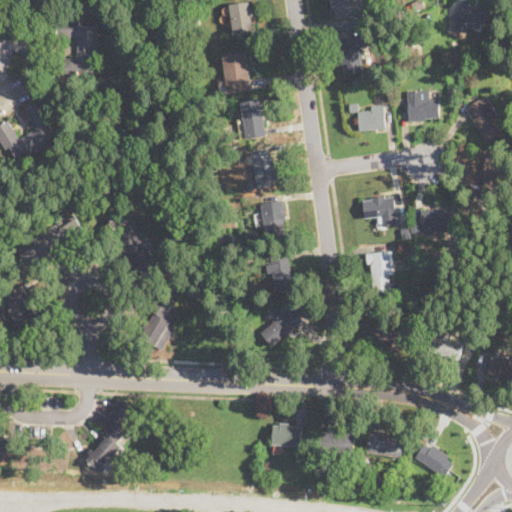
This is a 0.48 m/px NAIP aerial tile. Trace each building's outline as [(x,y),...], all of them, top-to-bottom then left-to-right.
[(356,0),(357,3),(365,2),(366,15),(337,18),(336,11),(333,11),(331,0),(356,0)] [(416,10),(412,2),(416,0),(423,0),(426,5),(416,10)] [(493,15),(484,35),(469,28),(466,34),(452,27),(464,1),(493,15)] [(234,32),(231,5),(249,2),(253,29),(234,32)] [(99,53),(96,52),(95,72),(79,71),(79,76),(59,75),(59,78),(56,78),(57,58),(78,60),(80,37),(57,36),(58,17),(62,17),(62,20),(81,21),(81,26),(96,26),(95,45),(99,45),(99,53)] [(425,29),(417,30),(417,21),(424,20),(425,29)] [(363,70),(347,72),(345,57),(340,58),(339,48),(342,48),(341,39),(364,36),(366,55),(361,55),(363,70)] [(230,91),(224,54),(246,50),(252,88),(230,91)] [(456,85),(457,100),(449,100),(449,98),(448,98),(447,94),(449,94),(448,86),(456,85)] [(423,90),(423,100),(440,99),(441,117),(425,118),(425,121),(410,122),(408,91),(423,90)] [(248,138),(240,99),(259,95),(267,134),(248,138)] [(42,145),(44,148),(37,153),(35,150),(19,160),(10,146),(7,148),(0,137),(0,125),(9,120),(20,139),(38,127),(26,109),(43,98),(46,102),(43,104),(53,119),(49,122),(57,136),(42,145)] [(486,105),(491,102),(498,114),(493,117),(503,134),(487,144),(465,109),(482,98),(486,105)] [(357,110),(349,111),(348,103),(356,102),(357,110)] [(361,129),(359,111),(372,110),(372,105),(384,104),(386,127),(361,129)] [(271,158),(274,158),(278,177),(274,177),(276,185),(259,188),(253,154),(270,151),(271,158)] [(511,171),(509,183),(501,182),(500,191),(489,189),(489,195),(480,194),(484,164),(501,166),(501,170),(511,171)] [(398,225),(385,227),(384,215),(372,217),(370,204),(395,200),(398,225)] [(287,235),(267,238),(262,204),(282,201),(287,235)] [(444,230),(423,233),(421,210),(454,207),(455,221),(443,222),(444,230)] [(125,230),(132,225),(140,236),(142,235),(147,242),(144,244),(164,271),(151,281),(146,273),(143,275),(138,267),(140,265),(129,251),(126,252),(120,245),(122,243),(118,237),(112,242),(102,228),(116,218),(125,230)] [(77,219),(86,233),(79,238),(81,242),(77,245),(70,235),(65,238),(68,242),(64,245),(61,240),(47,249),(51,254),(47,257),(44,252),(40,255),(45,263),(40,266),(38,264),(30,269),(21,255),(38,243),(35,238),(57,224),(60,230),(77,219)] [(421,231),(412,232),(411,224),(421,223),(421,231)] [(410,233),(403,234),(402,227),(410,226),(410,233)] [(235,242),(221,244),(220,234),(233,232),(235,242)] [(293,289),(276,292),(271,252),(288,250),(293,289)] [(393,251),(395,273),(390,274),(392,289),(375,291),(372,262),(369,263),(368,253),(393,251)] [(450,268),(444,280),(435,275),(441,263),(450,268)] [(25,301),(30,309),(34,307),(38,314),(33,316),(39,325),(24,333),(10,309),(15,306),(8,294),(24,285),(31,297),(25,301)] [(165,318),(178,326),(171,341),(163,336),(157,346),(142,337),(147,329),(144,328),(149,319),(152,320),(156,313),(151,310),(156,301),(153,300),(156,296),(172,306),(165,318)] [(303,319),(274,345),(262,332),(281,316),(282,318),(293,308),(303,319)] [(405,331),(402,350),(393,349),(392,351),(377,350),(377,347),(370,347),(372,314),(389,316),(389,330),(405,331)] [(463,342),(459,358),(430,350),(435,334),(463,342)] [(511,358),(511,379),(487,373),(494,349),(508,352),(506,357),(511,358)] [(133,409),(129,413),(133,418),(123,428),(128,433),(118,443),(123,447),(103,466),(99,462),(94,466),(88,460),(92,456),(89,453),(93,449),(95,452),(101,446),(100,445),(107,438),(105,436),(108,433),(106,430),(113,423),(110,421),(113,419),(110,416),(117,409),(115,407),(118,404),(120,406),(125,401),(133,409)] [(291,423),(291,426),(303,427),(301,446),(273,444),(275,425),(280,425),(280,422),(291,423)] [(343,430),(342,433),(356,434),(354,453),(320,450),(322,432),(328,432),(329,429),(343,430)] [(404,440),(402,458),(368,452),(371,432),(390,435),(390,438),(404,440)] [(0,433),(15,445),(4,459),(0,456),(0,433)] [(425,443),(431,448),(433,445),(450,456),(448,459),(453,463),(444,476),(416,457),(425,443)]
